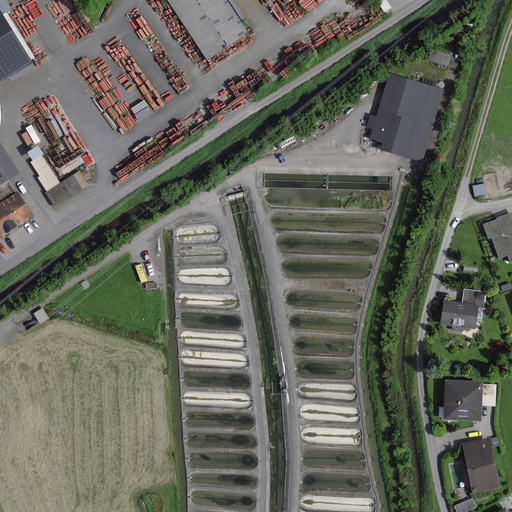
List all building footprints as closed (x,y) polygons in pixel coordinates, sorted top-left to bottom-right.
[(64,0),(19,0),(51,51),(83,31),(64,0)] [(230,0),(169,0),(213,62),(254,33),(230,0)] [(0,191),(14,181),(0,160),(0,85),(35,62),(0,11),(0,191)] [(446,90),(392,75),(374,140),(427,155),(446,90)] [(91,184),(82,167),(60,179),(45,150),(32,157),(56,202),(91,184)] [(487,184),(476,186),(478,195),(489,194),(487,184)] [(0,233),(33,212),(19,191),(0,203),(0,233)] [(511,254),(511,257),(511,213),(499,218),(500,220),(487,225),(491,238),(495,236),(503,257),(511,254)] [(465,304),(481,306),(480,308),(486,309),(488,291),(467,289),(466,296),(465,304)] [(464,328),(465,325),(478,327),(480,308),(481,306),(465,304),(448,302),(445,322),(457,324),(456,327),(464,328)] [(483,383),(449,382),(449,419),(483,419),(483,383)] [(490,436),(467,442),(478,487),(501,482),(490,436)] [(457,506),(459,511),(467,511),(478,507),(474,498),(457,506)]
